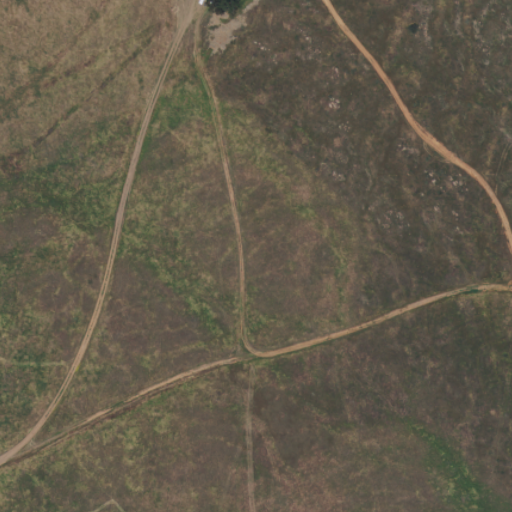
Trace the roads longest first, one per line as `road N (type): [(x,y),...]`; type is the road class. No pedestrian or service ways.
road 1 (track): [(0,462),(197,371),(294,348),(473,287),(511,292)]
road 2 (track): [(322,0),(404,110),(487,193),(511,256)]
